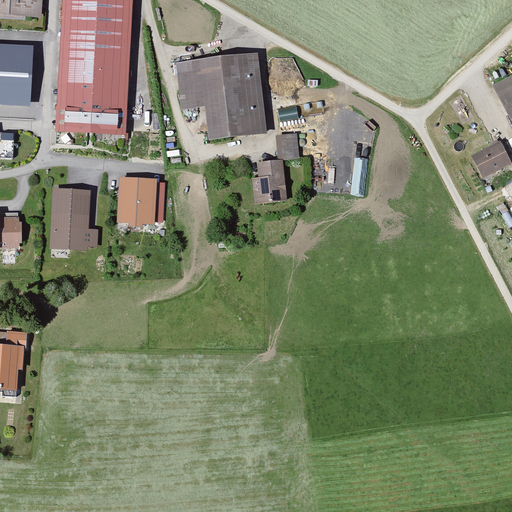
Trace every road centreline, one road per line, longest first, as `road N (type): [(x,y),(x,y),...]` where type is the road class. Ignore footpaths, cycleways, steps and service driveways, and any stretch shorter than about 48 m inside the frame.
road 1 (unclassified): [(511,32),(416,120),(206,0)]
road 2 (track): [(416,120),(511,306)]
